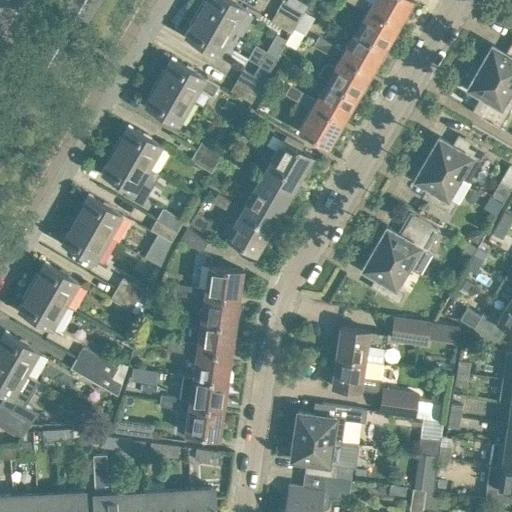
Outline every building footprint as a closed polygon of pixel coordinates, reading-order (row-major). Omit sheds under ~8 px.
[(245,6),(233,0),(203,0),(198,10),(232,29),(245,6)] [(284,0),(282,0),(277,9),(297,21),(303,11),(284,0)] [(371,0),(370,1),(368,0),(355,0),(353,4),(365,11),(369,6),(399,24),(406,11),(405,11),(411,0),(371,0)] [(392,35),(399,24),(369,6),(365,11),(354,30),(384,47),(391,35),(392,35)] [(297,21),(277,9),(270,20),(290,32),(297,21)] [(218,53),(232,29),(198,10),(185,33),(218,53)] [(377,59),(384,47),(354,30),(341,49),(331,42),(326,52),(337,60),(341,54),(371,72),(378,60),(377,59)] [(326,52),(331,42),(319,35),(313,44),(326,52)] [(511,54),(511,56),(492,44),(480,65),(511,83),(511,54)] [(267,51),(253,75),(242,68),(236,79),(257,90),(277,56),(267,51)] [(364,84),(371,72),(341,54),(337,60),(334,66),(331,64),(327,64),(323,65),(318,74),(326,78),(356,96),(363,83),(364,84)] [(192,99),(199,87),(212,94),(218,84),(171,56),(158,80),(192,99)] [(511,105),(511,83),(480,65),(468,86),(487,97),(478,114),(500,126),(511,105)] [(349,108),(356,96),(326,78),(314,97),(303,91),(298,100),(309,108),(313,103),(343,121),(350,108),(349,108)] [(257,90),(236,79),(230,89),(250,101),(257,90)] [(178,123),(192,99),(158,80),(145,103),(162,113),(178,123)] [(285,92),(298,100),(303,91),(291,83),(285,92)] [(336,132),(343,121),(313,103),(309,108),(298,126),(312,134),(329,145),(329,144),(328,143),(335,132),(336,132)] [(162,144),(145,134),(128,124),(114,147),(148,167),(162,144)] [(426,157),(459,176),(468,181),(487,149),(482,146),(464,136),(458,147),(439,136),(426,157)] [(203,137),(196,148),(216,159),(223,149),(203,137)] [(313,155),(295,145),(282,137),(268,162),(298,180),(305,168),(304,167),(311,155),(312,156),(313,155)] [(134,192),(148,167),(114,147),(100,173),(134,192)] [(216,159),(196,148),(190,158),(210,170),(216,159)] [(459,176),(426,157),(414,177),(434,189),(428,199),(450,212),(457,200),(448,195),(459,176)] [(291,192),(298,180),(268,162),(253,186),(283,204),(290,191),(291,192)] [(503,200),(510,187),(499,181),(492,194),(503,200)] [(276,215),(283,204),(253,186),(242,206),(230,199),(225,208),(237,215),(240,211),(270,228),(277,216),(276,215)] [(122,213),(88,193),(75,216),(109,236),(122,213)] [(163,207),(157,217),(177,229),(182,219),(163,207)] [(240,211),(237,215),(225,235),(256,253),(257,252),(256,251),(262,240),(263,240),(270,228),(240,211)] [(511,215),(504,211),(498,221),(508,227),(511,219),(511,215)] [(196,213),(190,223),(211,235),(217,225),(196,213)] [(431,253),(428,250),(440,229),(412,213),(406,223),(412,226),(406,237),(387,226),(375,246),(407,265),(419,272),(431,253)] [(95,260),(109,236),(75,216),(61,239),(95,260)] [(177,229),(157,217),(151,228),(170,239),(177,229)] [(508,227),(498,221),(492,231),(502,237),(508,227)] [(466,236),(478,243),(485,231),(478,227),(471,229),(466,236)] [(187,228),(181,238),(202,251),(208,240),(187,228)] [(396,285),(407,265),(375,246),(362,267),(382,278),(376,289),(398,301),(405,290),(396,285)] [(477,246),(471,256),(481,262),(487,251),(477,246)] [(481,262),(471,256),(465,266),(475,272),(481,262)] [(78,280),(44,261),(31,283),(65,303),(78,280)] [(243,268),(223,266),(208,264),(205,287),(191,285),(190,295),(203,297),(204,292),(239,297),(241,283),(240,283),(242,269),(243,269),(243,268)] [(123,276),(117,287),(137,298),(143,288),(123,276)] [(465,277),(459,288),(469,294),(475,283),(465,277)] [(65,303),(31,283),(18,307),(52,326),(65,303)] [(190,295),(191,285),(176,283),(175,293),(190,295)] [(137,298),(117,287),(111,297),(131,309),(137,298)] [(237,311),(239,297),(204,292),(203,297),(200,319),(234,324),(236,311),(237,311)] [(511,304),(507,301),(497,319),(482,311),(473,326),(499,341),(507,327),(511,329),(511,304)] [(394,314),(390,336),(426,341),(429,319),(394,314)] [(232,338),(234,324),(200,319),(197,343),(182,341),(181,350),(196,352),(196,347),(231,352),(233,338),(232,338)] [(383,362),(385,346),(387,332),(370,330),(370,329),(340,325),(336,355),(383,362)] [(38,349),(4,330),(0,337),(0,357),(25,372),(38,349)] [(181,350),(182,341),(168,339),(167,348),(181,350)] [(118,366),(103,357),(83,345),(76,356),(112,376),(118,366)] [(229,366),(231,352),(196,347),(196,352),(192,375),(226,380),(228,366),(229,366)] [(511,349),(506,349),(502,377),(511,378),(511,349)] [(379,391),(383,362),(336,355),(332,384),(361,389),(361,388),(379,391)] [(112,378),(112,376),(76,356),(70,366),(117,394),(121,383),(112,378)] [(25,372),(0,357),(0,388),(12,396),(12,395),(18,400),(22,392),(28,396),(37,379),(25,372)] [(458,359),(456,371),(468,372),(470,361),(458,359)] [(466,384),(468,372),(456,371),(454,382),(466,384)] [(224,394),(226,380),(192,375),(189,397),(175,395),(174,405),(188,407),(189,403),(224,408),(225,394),(224,394)] [(511,378),(502,377),(499,399),(510,401),(511,400),(511,378)] [(383,388),(380,410),(416,415),(419,393),(383,388)] [(174,405),(175,395),(161,393),(159,403),(174,405)] [(17,399),(10,411),(31,423),(38,412),(17,399)] [(367,408),(347,405),(322,401),(320,413),(298,410),(294,434),(356,442),(357,443),(360,420),(365,421),(367,408)] [(451,401),(449,413),(460,415),(462,403),(451,401)] [(222,422),(224,408),(189,403),(188,407),(185,431),(220,436),(220,435),(219,435),(220,421),(222,422)] [(0,423),(16,433),(21,436),(23,435),(31,423),(10,411),(10,412),(0,406),(0,423)] [(458,427),(460,415),(449,413),(447,425),(458,427)] [(117,417),(116,430),(152,435),(154,422),(117,417)] [(72,427),(57,428),(58,439),(72,438),(72,427)] [(58,439),(57,428),(43,429),(43,440),(58,439)] [(115,446),(116,436),(102,434),(90,433),(91,443),(101,444),(115,446)] [(351,478),(356,442),(294,434),(291,457),(313,461),(311,473),(324,474),(351,478)] [(420,435),(418,451),(438,454),(440,438),(420,435)] [(131,438),(116,436),(115,446),(129,448),(131,438)] [(21,441),(10,442),(10,456),(22,456),(21,441)] [(164,453),(165,443),(151,441),(149,451),(164,453)] [(0,456),(10,456),(10,442),(3,442),(0,449),(0,456)] [(511,444),(504,443),(493,442),(490,463),(511,466),(511,444)] [(179,444),(165,443),(164,453),(178,455),(179,444)] [(439,444),(438,456),(449,457),(451,445),(439,444)] [(217,450),(210,449),(196,447),(194,457),(209,459),(209,457),(212,457),(216,454),(217,450)] [(118,511),(118,492),(103,492),(103,484),(108,484),(106,455),(91,455),(94,511),(118,511)] [(447,469),(449,457),(438,456),(436,467),(447,469)] [(511,466),(490,463),(485,497),(511,501),(511,466)] [(348,497),(351,478),(324,474),(322,487),(289,482),(285,508),(284,508),(283,511),(320,511),(321,508),(323,508),(326,507),(327,507),(328,506),(329,505),(329,504),(330,502),(331,495),(348,497)] [(215,511),(214,486),(190,487),(191,511),(215,511)] [(191,511),(190,487),(166,489),(167,511),(191,511)] [(413,487),(409,510),(422,511),(425,488),(413,487)] [(86,511),(85,489),(61,491),(62,511),(86,511)] [(167,511),(166,489),(142,490),(142,511),(167,511)] [(142,511),(142,490),(118,492),(118,511),(142,511)] [(62,511),(61,491),(37,492),(37,511),(62,511)] [(37,511),(37,492),(13,494),(13,511),(37,511)] [(0,511),(13,511),(13,494),(0,494),(0,511)]
